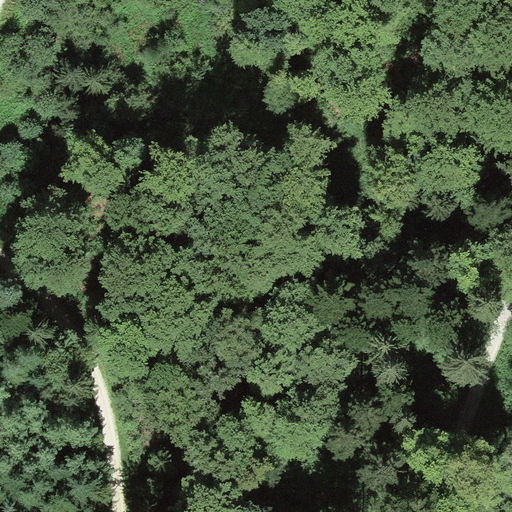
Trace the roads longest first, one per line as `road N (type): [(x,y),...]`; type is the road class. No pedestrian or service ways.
road 1 (track): [(0,262),(68,322),(93,371),(112,434),(119,511)]
road 2 (track): [(429,511),(511,298)]
